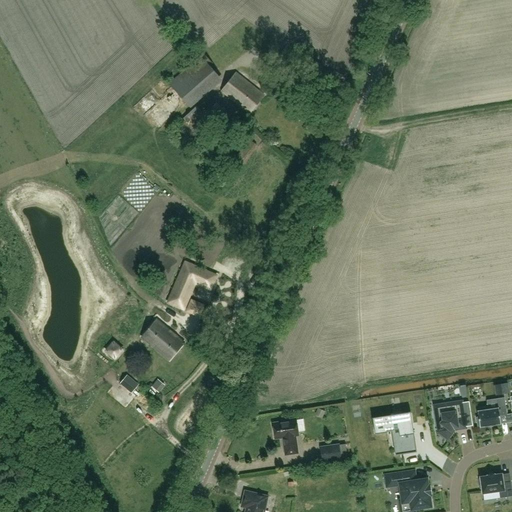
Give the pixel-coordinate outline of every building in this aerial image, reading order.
[(190,108),(223,80),(209,65),(212,63),(204,53),(168,83),(190,108)] [(249,114),(264,96),(235,73),(221,91),(249,114)] [(220,122),(228,113),(216,103),(208,112),(220,122)] [(198,127),(208,118),(197,106),(178,123),(189,135),(198,127)] [(243,163),(257,145),(250,140),(236,157),(243,163)] [(235,159),(225,171),(233,178),(243,165),(235,159)] [(175,291),(169,299),(178,306),(183,308),(195,282),(210,288),(216,275),(185,261),(185,262),(187,264),(181,271),(183,273),(177,280),(179,282),(173,289),(175,291)] [(191,300),(187,310),(192,312),(197,302),(191,300)] [(170,360),(184,343),(156,320),(142,337),(170,360)] [(127,375),(120,382),(132,392),(138,384),(127,375)] [(158,393),(165,385),(158,379),(151,387),(158,393)] [(500,416),(507,415),(504,398),(497,399),(498,408),(495,408),(488,409),(488,407),(480,409),(480,411),(478,411),(477,411),(478,417),(476,417),(478,426),(480,426),(480,427),(488,426),(493,425),(500,424),(501,424),(500,416)] [(454,403),(442,404),(434,405),(438,431),(437,431),(447,439),(453,431),(454,430),(458,429),(466,428),(462,401),(454,403)] [(412,423),(411,414),(411,412),(393,414),(391,415),(391,416),(373,419),(373,421),(375,433),(383,432),(386,431),(386,430),(394,429),(398,429),(402,454),(416,452),(413,429),(411,429),(411,426),(410,424),(412,423)] [(298,435),(296,418),(287,420),(287,421),(273,423),(275,438),(283,437),(286,454),(298,453),(295,436),(298,435)] [(339,445),(321,447),(323,460),(341,458),(339,445)] [(415,509),(431,506),(430,495),(430,493),(428,493),(427,487),(429,487),(429,485),(428,485),(427,479),(416,480),(415,471),(406,472),(385,475),(386,487),(400,485),(402,499),(402,503),(410,501),(411,509),(415,509)] [(503,481),(501,473),(494,474),(488,475),(480,476),(481,478),(479,478),(480,488),(482,487),(483,492),(499,490),(500,497),(511,495),(511,490),(510,480),(503,481)] [(264,511),(268,496),(245,491),(242,506),(247,508),(245,511),(264,511)]
